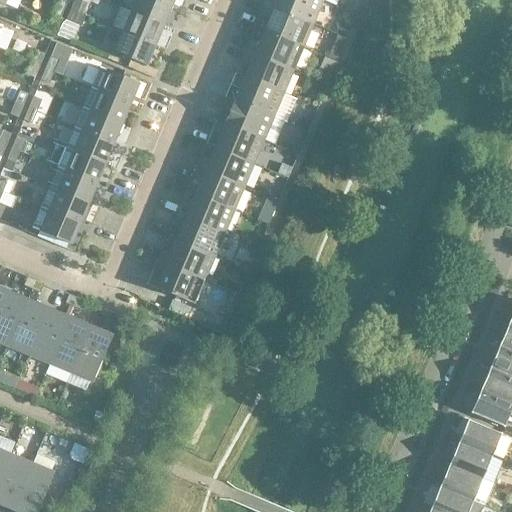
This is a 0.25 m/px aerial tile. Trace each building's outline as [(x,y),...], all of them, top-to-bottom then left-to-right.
[(81,1),(77,0),(72,0),(69,9),(76,12),(81,1)] [(170,5),(157,0),(134,0),(130,12),(162,25),(170,5)] [(321,1),(318,0),(265,0),(263,4),(311,24),(321,1)] [(63,7),(56,4),(51,15),(59,18),(63,7)] [(311,24),(263,4),(258,16),(267,20),(262,31),(302,48),(311,24)] [(76,12),(69,9),(64,21),(72,24),(76,12)] [(162,25),(130,12),(121,32),(154,45),(162,25)] [(302,48),(262,31),(258,43),(249,39),(244,51),(292,71),(302,48)] [(154,45),(121,32),(113,52),(145,66),(154,45)] [(330,44),(325,56),(334,59),(339,48),(330,44)] [(35,51),(30,63),(39,66),(43,55),(35,51)] [(292,71),(244,51),(239,62),(248,66),(243,78),(282,94),(292,71)] [(57,61),(49,57),(44,69),(52,72),(57,61)] [(326,60),(324,64),(326,68),(330,70),(333,63),(326,60)] [(39,66),(30,63),(26,75),(34,78),(39,66)] [(98,67),(89,88),(129,104),(137,84),(98,67)] [(52,72),(44,69),(39,80),(47,84),(52,72)] [(282,94),(243,78),(238,89),(229,85),(224,98),(233,102),(233,101),(272,117),(282,94)] [(321,96),(325,86),(318,82),(314,93),(321,96)] [(129,104),(89,88),(81,108),(120,124),(129,104)] [(19,91),(14,103),(22,106),(27,95),(19,91)] [(40,100),(32,97),(27,109),(35,112),(40,100)] [(233,102),(224,98),(215,120),(223,123),(223,124),(262,141),(272,117),(233,101),(233,102)] [(22,106),(14,103),(9,114),(17,118),(22,106)] [(120,124),(81,108),(73,128),(112,144),(120,124)] [(35,112),(27,109),(22,120),(30,124),(35,112)] [(303,119),(299,120),(296,127),(306,131),(310,122),(303,119)] [(223,123),(215,120),(209,133),(218,136),(213,148),(252,164),(262,141),(223,124),(223,123)] [(112,144),(73,128),(64,148),(103,164),(112,144)] [(2,131),(0,135),(0,143),(5,146),(10,134),(2,131)] [(23,140),(15,137),(10,148),(18,152),(23,140)] [(18,152),(10,148),(5,160),(13,163),(18,152)] [(103,164),(64,148),(56,168),(95,184),(103,164)] [(252,164),(213,148),(208,159),(200,156),(195,167),(243,188),(252,164)] [(286,178),(290,168),(280,163),(276,174),(286,178)] [(243,188),(195,167),(190,179),(198,183),(194,194),(233,211),(243,188)] [(95,184),(56,168),(47,187),(87,204),(95,184)] [(87,204),(47,187),(39,207),(78,224),(87,204)] [(233,211),(194,194),(189,206),(180,202),(175,214),(223,234),(233,211)] [(78,224),(39,207),(30,228),(69,245),(78,224)] [(267,225),(270,217),(258,212),(255,220),(267,225)] [(223,234),(175,214),(170,226),(179,229),(174,241),(213,257),(223,234)] [(213,257),(174,241),(169,252),(160,249),(155,260),(203,280),(213,257)] [(239,259),(236,267),(247,271),(250,264),(239,259)] [(203,280),(155,260),(150,272),(159,276),(154,288),(193,305),(203,280)] [(34,280),(26,277),(22,286),(30,289),(34,280)] [(42,284),(34,280),(30,289),(38,293),(42,284)] [(224,289),(237,294),(241,285),(228,280),(224,289)] [(26,299),(5,290),(0,302),(0,344),(6,347),(26,299)] [(76,298),(68,295),(64,304),(72,307),(76,298)] [(84,302),(76,298),(72,307),(80,311),(84,302)] [(47,308),(26,299),(6,347),(27,356),(47,308)] [(203,314),(171,300),(167,309),(199,323),(203,314)] [(68,317),(47,308),(27,356),(48,365),(68,317)] [(118,316),(109,312),(106,321),(114,325),(118,316)] [(89,326),(68,317),(48,365),(69,373),(89,326)] [(511,326),(507,324),(498,346),(511,352),(511,326)] [(111,335),(89,326),(69,373),(91,383),(96,371),(99,372),(101,362),(100,362),(111,335)] [(511,352),(498,346),(488,368),(511,378),(511,352)] [(511,378),(488,368),(479,390),(511,404),(511,378)] [(13,389),(17,378),(10,374),(5,386),(13,389)] [(511,404),(479,390),(469,413),(502,427),(511,404)] [(99,424),(102,414),(95,411),(92,421),(99,424)] [(467,420),(457,443),(490,457),(500,434),(467,420)] [(490,457),(457,443),(448,465),(481,479),(490,457)] [(0,477),(10,455),(0,450),(0,477)] [(31,464),(10,455),(0,477),(0,506),(11,511),(31,464)] [(53,473),(31,464),(11,511),(12,511),(36,511),(44,494),(45,495),(51,486),(48,484),(53,473)] [(481,479),(448,465),(438,487),(471,501),(481,479)] [(466,511),(471,501),(438,487),(429,509),(435,511),(466,511)]
